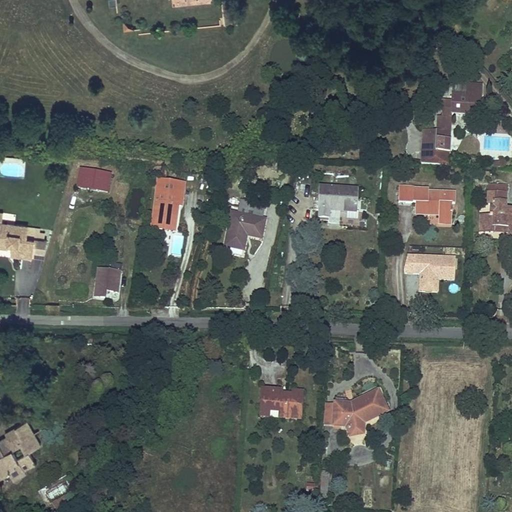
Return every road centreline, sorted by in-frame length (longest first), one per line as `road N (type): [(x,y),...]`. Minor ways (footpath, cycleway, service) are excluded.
road 1 (unclassified): [(0,319),(511,333)]
road 2 (unknown): [(296,327),(311,199)]
